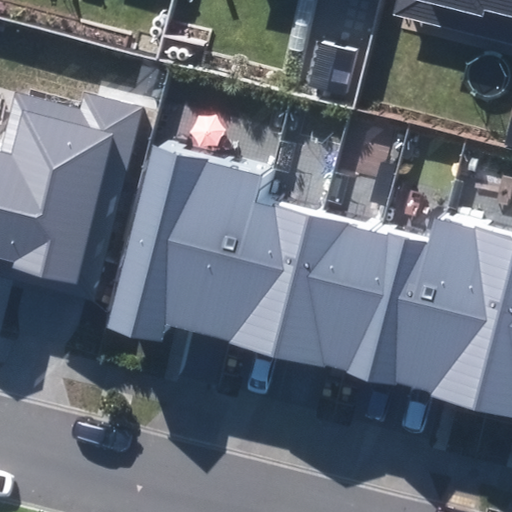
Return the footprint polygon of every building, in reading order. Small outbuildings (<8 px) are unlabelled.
[(511,0),(404,0),(404,2),(511,28),(511,0)] [(66,267),(101,276),(146,97),(99,85),(95,101),(31,85),(18,136),(0,131),(0,253),(4,238),(27,244),(24,257),(66,267)] [(238,317),(274,179),(281,154),(173,124),(126,304),(183,319),(187,305),(206,311),(206,308),(238,317)] [(294,332),(330,194),(274,179),(238,317),(294,332)] [(346,341),(354,344),(390,208),(330,194),(294,332),(345,345),(346,341)] [(491,381),(511,303),(511,211),(450,195),(443,222),(406,358),(491,381)] [(406,358),(443,222),(390,208),(354,344),(406,358)] [(511,303),(491,381),(511,387),(511,303)]
